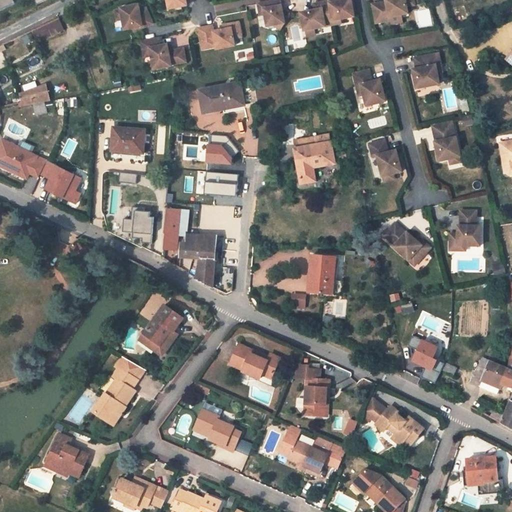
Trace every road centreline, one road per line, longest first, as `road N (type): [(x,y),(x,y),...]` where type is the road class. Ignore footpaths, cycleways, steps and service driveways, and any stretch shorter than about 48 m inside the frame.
road 1 (residential): [(310,511),(153,445),(148,427),(238,309)]
road 2 (residential): [(0,191),(238,309)]
road 3 (residential): [(238,309),(457,413)]
road 4 (residential): [(363,0),(371,44),(388,64),(428,199)]
road 5 (residential): [(249,175),(238,309)]
